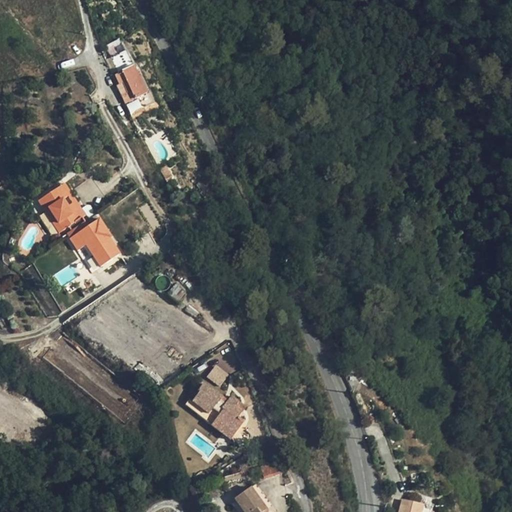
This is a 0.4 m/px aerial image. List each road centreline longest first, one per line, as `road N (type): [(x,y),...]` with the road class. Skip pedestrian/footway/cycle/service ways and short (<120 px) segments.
road 1 (unclassified): [(366,511),(339,393),(137,0)]
road 2 (residential): [(303,511),(255,378),(220,316)]
